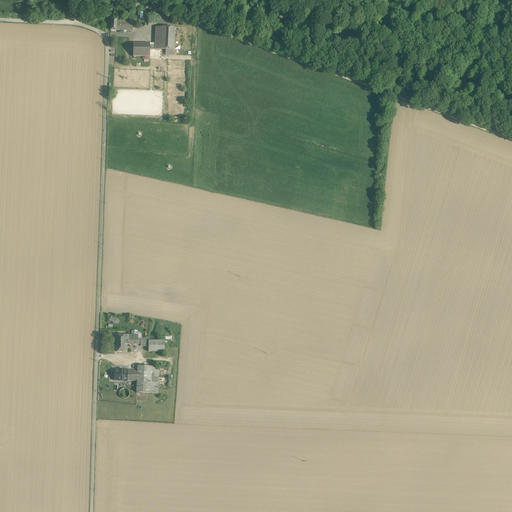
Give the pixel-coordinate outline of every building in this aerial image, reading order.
[(127,22),(117,21),(117,20),(112,19),(111,30),(116,31),(116,30),(127,31),(127,22)] [(175,28),(156,27),(155,43),(155,49),(166,50),(174,50),(174,41),(175,28)] [(150,43),(133,43),(133,56),(150,56),(150,49),(150,43)] [(132,335),(124,335),(124,352),(127,352),(127,344),(138,344),(138,335),(137,335),(137,331),(132,331),(132,335)] [(164,341),(148,341),(148,346),(149,352),(165,352),(164,341)] [(159,367),(138,366),(137,381),(137,393),(158,393),(159,367)] [(138,371),(116,370),(115,381),(137,381),(138,371)] [(130,395),(131,393),(130,391),(129,389),(127,388),(125,387),(123,388),(122,389),(121,391),(120,393),(121,395),(122,396),(124,397),(126,398),(128,397),(129,396),(130,395)]
